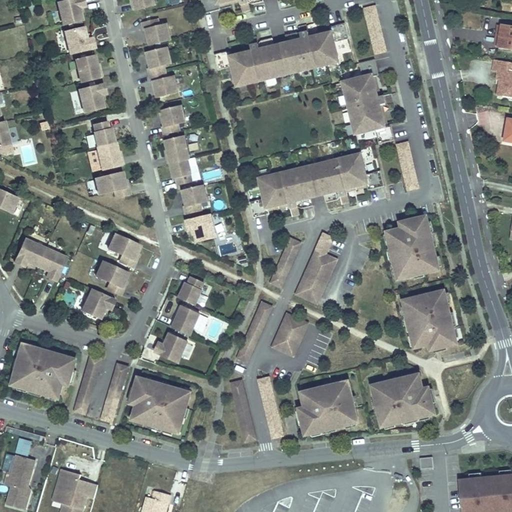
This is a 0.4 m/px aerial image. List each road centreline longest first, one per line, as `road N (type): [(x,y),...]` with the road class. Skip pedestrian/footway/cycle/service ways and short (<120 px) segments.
road 1 (residential): [(6,311),(121,344),(166,261),(107,0)]
road 2 (tertiary): [(505,344),(419,0)]
road 3 (residential): [(382,0),(430,195),(318,222)]
road 4 (unclassified): [(0,408),(168,458),(271,462)]
road 5 (residential): [(318,222),(252,381),(271,462)]
road 6 (unclassified): [(271,462),(456,441),(490,422)]
road 7 (residential): [(359,0),(207,36)]
